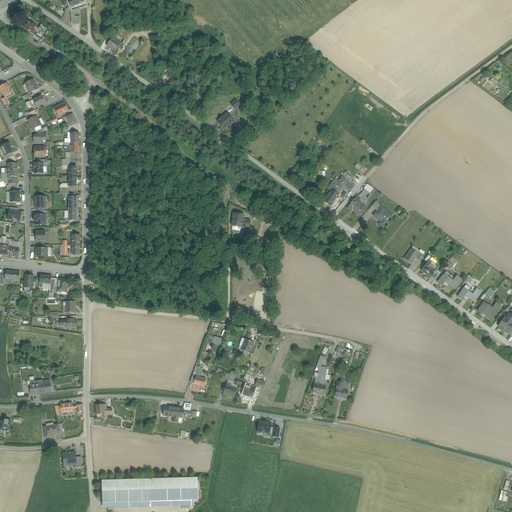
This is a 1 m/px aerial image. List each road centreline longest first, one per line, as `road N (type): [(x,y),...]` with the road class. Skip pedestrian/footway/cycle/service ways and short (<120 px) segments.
road 1 (unclassified): [(85,399),(185,401),(345,428),(511,470)]
road 2 (unclassified): [(27,0),(332,218)]
road 3 (residential): [(87,304),(289,331),(366,352)]
road 4 (unclassified): [(332,218),(511,348)]
road 5 (track): [(511,46),(422,114),(367,177)]
road 6 (residential): [(87,272),(87,142),(77,107)]
road 7 (residential): [(28,265),(27,163),(0,106)]
